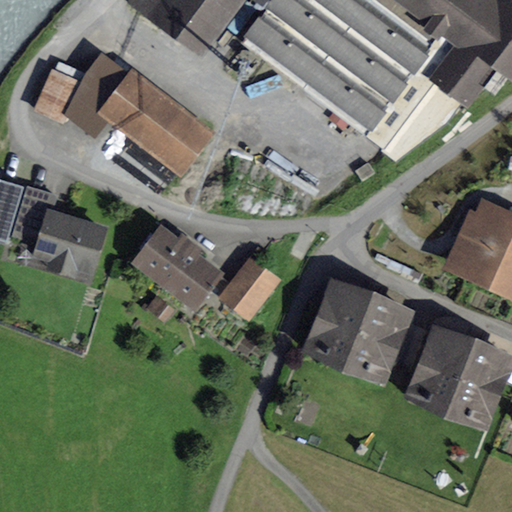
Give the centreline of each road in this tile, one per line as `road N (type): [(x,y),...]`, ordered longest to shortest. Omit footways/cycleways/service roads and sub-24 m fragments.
road 1 (residential): [(351,225),(191,214),(35,148),(17,120),(23,86),(96,0)]
road 2 (residential): [(351,225),(300,297),(216,511)]
road 3 (residential): [(511,101),(351,225)]
